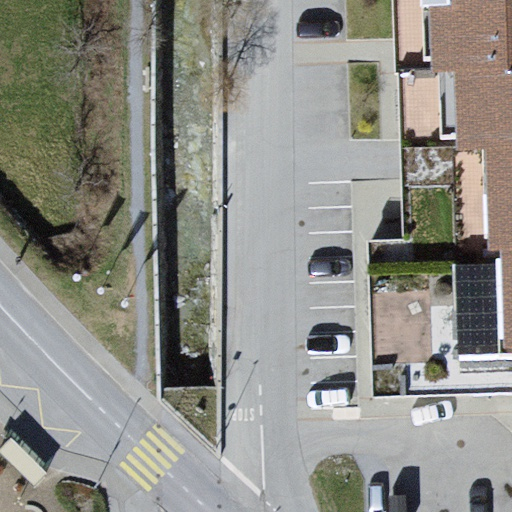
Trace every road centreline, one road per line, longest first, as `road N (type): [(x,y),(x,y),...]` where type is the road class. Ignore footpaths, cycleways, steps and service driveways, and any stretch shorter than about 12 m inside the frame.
road 1 (unclassified): [(259,0),(262,511)]
road 2 (tertiary): [(209,511),(0,302)]
